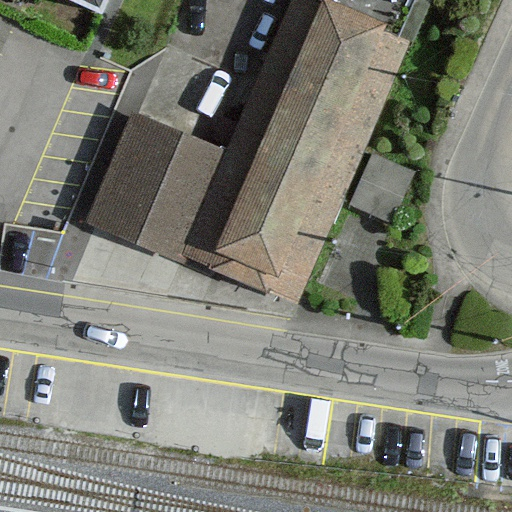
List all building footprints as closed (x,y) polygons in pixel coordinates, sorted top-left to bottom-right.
[(120,0),(61,0),(111,22),(120,0)] [(307,0),(305,4),(403,46),(423,0),(307,0)] [(305,4),(297,1),(229,159),(185,262),(302,312),(413,50),(403,46),(305,4)] [(185,262),(229,159),(135,119),(91,222),(185,262)] [(416,177),(374,160),(353,211),(394,228),(416,177)]
